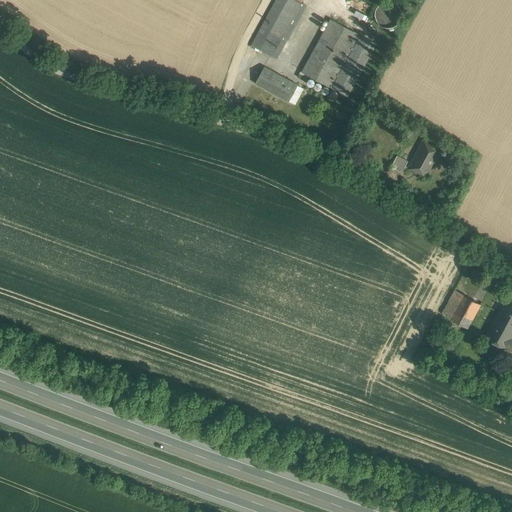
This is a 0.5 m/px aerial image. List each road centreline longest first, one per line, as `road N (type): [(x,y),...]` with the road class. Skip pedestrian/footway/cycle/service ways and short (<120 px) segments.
road 1 (unclassified): [(0,30),(64,75),(320,158),(511,274)]
road 2 (motorway): [(374,511),(0,370)]
road 3 (motorway): [(0,411),(282,511)]
road 4 (track): [(269,0),(234,68),(223,122)]
